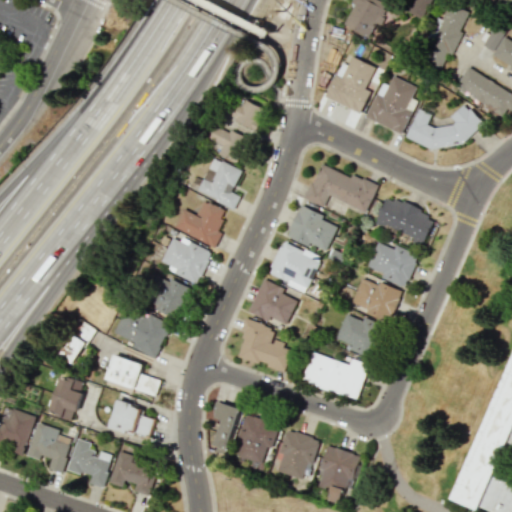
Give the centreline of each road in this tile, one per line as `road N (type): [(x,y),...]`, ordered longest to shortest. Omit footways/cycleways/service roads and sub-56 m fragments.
road 1 (residential): [(311,0),(281,171),(191,388),(187,447),(198,511)]
road 2 (residential): [(511,147),(487,170),(389,407),(376,419),(360,422),(198,363)]
road 3 (motorway): [(0,360),(90,235),(193,61)]
road 4 (motorway): [(0,316),(193,61)]
road 5 (motorway): [(152,44),(0,242)]
road 6 (motorway): [(152,44),(0,197)]
road 7 (residential): [(293,116),(473,202)]
road 8 (tertiary): [(0,142),(53,66),(85,0)]
